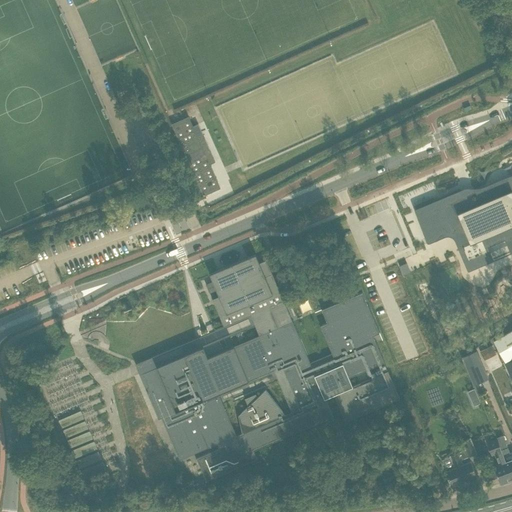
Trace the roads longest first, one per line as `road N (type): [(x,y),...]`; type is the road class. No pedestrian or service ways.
road 1 (tertiary): [(416,151),(179,251)]
road 2 (tertiary): [(10,511),(12,448),(0,385)]
